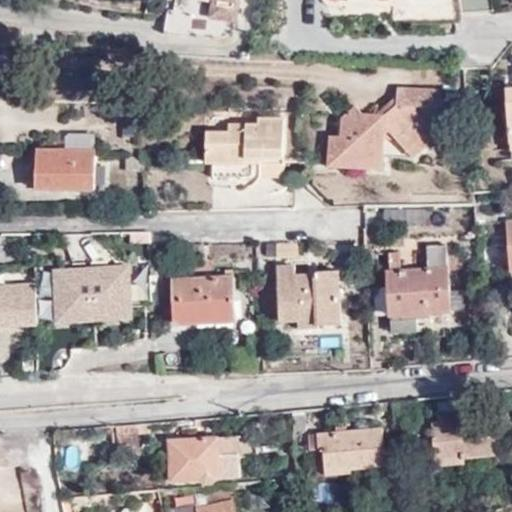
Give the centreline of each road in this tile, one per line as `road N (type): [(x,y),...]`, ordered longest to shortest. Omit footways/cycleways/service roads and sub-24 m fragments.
road 1 (residential): [(235,398),(511,374)]
road 2 (unknown): [(0,3),(257,35)]
road 3 (residential): [(235,398),(150,384),(0,396)]
road 4 (residential): [(0,421),(235,398)]
